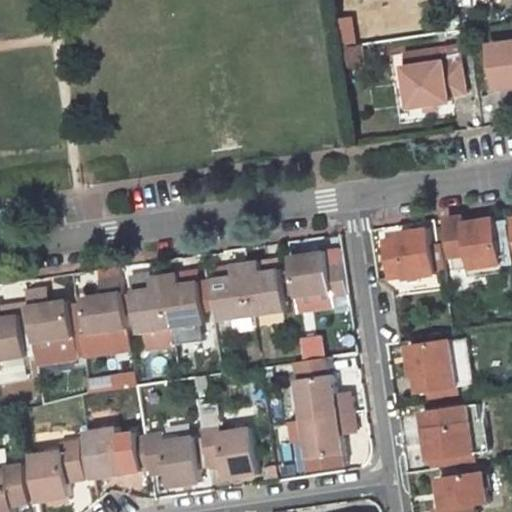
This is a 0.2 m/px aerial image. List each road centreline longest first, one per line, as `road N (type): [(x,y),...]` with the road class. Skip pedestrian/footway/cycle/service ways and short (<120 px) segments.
road 1 (unclassified): [(349,191),(0,245)]
road 2 (residential): [(349,191),(390,480)]
road 3 (residential): [(390,480),(196,511)]
road 4 (unclassified): [(511,170),(349,191)]
